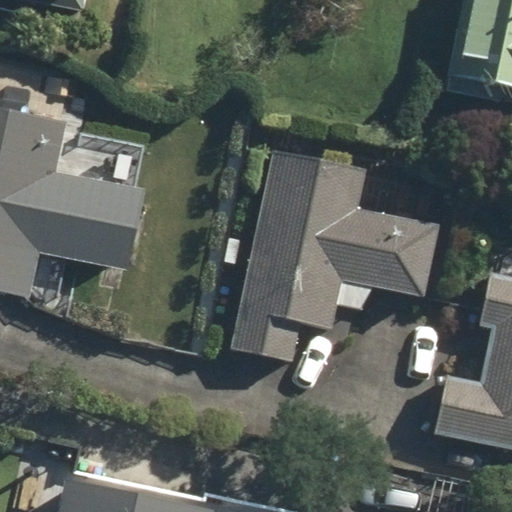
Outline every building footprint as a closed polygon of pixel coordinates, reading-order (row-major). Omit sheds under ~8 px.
[(511,0),(470,0),(453,92),(511,103),(511,0)] [(63,170),(73,118),(0,103),(0,288),(36,296),(45,254),(139,273),(156,189),(139,185),(63,170)] [(278,149),(234,351),(300,365),(308,327),(337,333),(343,305),(369,310),(373,289),(429,301),(453,191),(398,179),(390,213),(365,208),(373,169),(278,149)] [(499,325),(488,378),(451,370),(438,434),(511,449),(511,272),(494,269),(484,322),(499,325)] [(202,498),(74,472),(66,511),(41,506),(39,511),(306,511),(308,505),(205,483),(202,498)]
